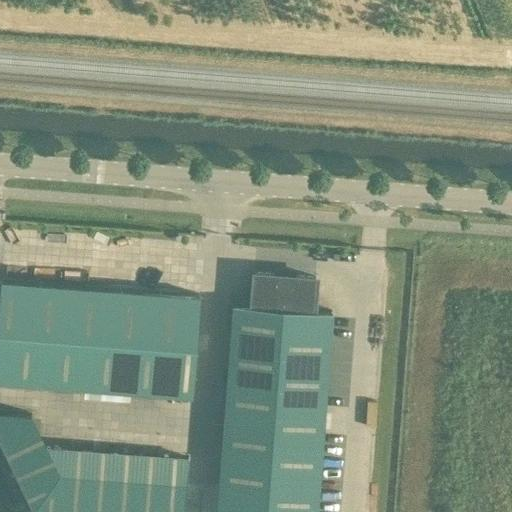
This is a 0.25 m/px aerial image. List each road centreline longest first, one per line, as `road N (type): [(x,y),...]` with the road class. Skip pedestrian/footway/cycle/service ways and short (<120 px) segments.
road 1 (unclassified): [(0,168),(511,206)]
road 2 (unknown): [(328,49),(511,63)]
